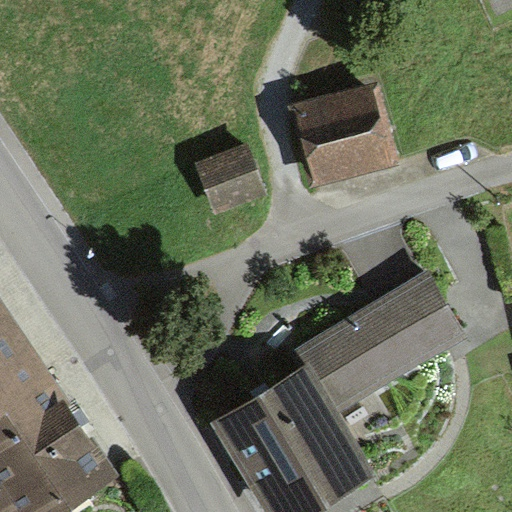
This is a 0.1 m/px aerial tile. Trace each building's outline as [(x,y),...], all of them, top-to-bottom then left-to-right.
[(295,99),(317,184),(401,162),(379,78),(295,99)] [(242,140),(195,160),(217,211),(264,191),(242,140)] [(265,394),(213,424),(265,511),(316,511),(374,478),(334,410),(459,337),(425,279),(302,351),(311,367),(265,394)] [(0,294),(0,418),(58,383),(41,357),(0,294)] [(58,383),(0,418),(0,511),(58,511),(113,473),(58,383)]
